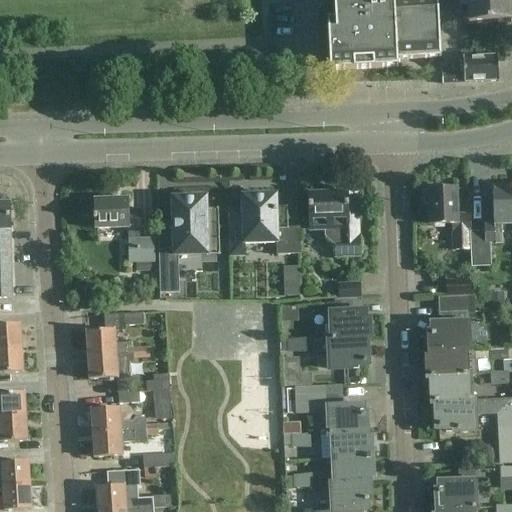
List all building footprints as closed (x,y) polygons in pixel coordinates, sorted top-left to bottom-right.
[(426,0),(395,1),(395,0),(459,0),(459,6),(468,5),(468,12),(469,26),(472,26),(497,25),(511,24),(510,0),(334,0),(335,20),(327,21),(329,62),(329,65),(329,69),(330,73),(398,69),(398,61),(441,59),(437,0),(426,0)] [(453,74),(443,75),(443,85),(455,85),(472,84),(483,84),(486,83),(500,83),(499,57),(469,59),(463,59),(463,60),(453,60),(453,74)] [(296,62),(281,63),(281,75),(296,74),(296,71),(296,62)] [(452,226),(452,235),(453,251),(471,250),(471,234),(469,216),(457,216),(456,191),(443,191),(442,187),(424,188),(424,205),(428,205),(429,226),(452,226)] [(511,188),(492,189),(493,224),(483,225),(483,233),(471,233),(472,268),(490,268),(490,247),(495,247),(495,243),(501,243),(501,225),(511,224),(511,188)] [(360,259),(359,214),(358,195),(348,195),(348,194),(308,195),(309,206),(310,233),(325,233),(325,238),(336,248),(336,259),(360,259)] [(242,209),(228,210),(229,258),(245,257),(244,245),(276,245),(276,257),(300,256),(300,229),(288,229),(287,208),(276,209),(276,197),(242,198),(242,209)] [(178,257),(188,257),(219,256),(218,210),(206,210),(206,198),(172,199),(173,237),(158,237),(160,301),(160,295),(179,295),(178,257)] [(104,230),(129,230),(130,264),(156,263),(155,241),(141,241),(140,212),(129,213),(128,200),(85,202),(81,216),(94,219),(94,222),(95,222),(96,231),(104,230)] [(0,299),(12,299),(12,289),(10,231),(11,231),(10,205),(0,204),(0,299)] [(206,261),(187,265),(191,285),(209,281),(206,261)] [(447,282),(447,289),(447,296),(470,295),(470,289),(469,281),(447,282)] [(361,284),(338,285),(339,299),(361,298),(361,284)] [(444,314),(445,325),(434,325),(435,334),(431,334),(432,352),(468,351),(468,350),(467,326),(468,325),(468,314),(474,314),(473,297),(440,298),(441,314),(444,314)] [(351,304),(343,305),(327,305),(328,316),(331,316),(332,340),(332,341),(365,340),(368,340),(367,321),(364,321),(363,313),(351,313),(351,304)] [(117,356),(127,356),(127,350),(131,349),(131,344),(116,345),(115,332),(126,331),(126,327),(144,326),(143,314),(105,317),(106,332),(87,333),(89,357),(117,355),(117,356)] [(0,351),(22,350),(21,326),(0,327),(0,351)] [(332,341),(332,340),(314,341),(315,353),(329,353),(330,370),(348,370),(348,366),(366,365),(365,346),(365,340),(332,341)] [(305,342),(289,342),(289,352),(306,352),(305,342)] [(153,348),(142,349),(143,359),(154,358),(153,348)] [(142,349),(131,349),(127,350),(127,356),(128,360),(140,359),(143,359),(142,349)] [(507,349),(491,350),(492,360),(507,360),(507,349)] [(0,375),(24,374),(22,350),(0,351),(0,375)] [(468,351),(432,352),(432,353),(431,353),(432,359),(429,360),(430,379),(433,378),(466,376),(465,360),(475,360),(474,350),(468,350),(468,351)] [(118,379),(117,356),(117,355),(89,357),(90,381),(118,379)] [(508,374),(492,374),(492,385),(508,384),(508,374)] [(314,377),(314,388),(338,387),(337,376),(314,377)] [(470,402),(470,401),(469,376),(466,376),(433,378),(433,385),(434,404),(437,404),(437,403),(470,402)] [(340,387),(287,390),(287,413),(323,412),(323,410),(328,409),(329,436),(333,436),(332,435),(365,434),(365,415),(362,415),(361,407),(341,408),(340,387)] [(156,407),(157,419),(169,418),(168,406),(170,406),(168,391),(153,393),(154,407),(156,407)] [(139,393),(118,395),(119,406),(140,404),(139,393)] [(0,395),(0,420),(26,419),(25,394),(0,395)] [(511,399),(470,401),(470,402),(437,403),(437,404),(437,410),(438,410),(439,429),(457,429),(457,432),(475,431),(474,415),(499,414),(501,463),(511,462),(511,399)] [(133,422),(121,423),(120,409),(92,411),(93,435),(134,433),(133,426),(145,426),(145,418),(135,419),(133,422)] [(0,420),(0,444),(27,443),(26,419),(0,420)] [(158,425),(145,426),(146,436),(158,435),(158,425)] [(134,433),(93,435),(95,460),(123,458),(122,445),(146,443),(146,436),(145,426),(133,426),(134,433)] [(366,434),(365,434),(332,435),(333,436),(333,460),(370,459),(369,441),(366,441),(366,434)] [(292,437),(293,448),(293,449),(309,449),(309,437),(292,437)] [(292,453),(293,463),(302,462),(302,452),(292,453)] [(173,455),(143,457),(144,470),(174,468),(173,455)] [(371,477),(370,459),(333,460),(334,486),(335,486),(368,485),(368,483),(368,477),(371,477)] [(0,489),(30,487),(28,463),(1,465),(2,479),(0,478),(0,489)] [(438,493),(439,511),(472,509),(472,510),(476,510),(474,485),(475,485),(475,471),(461,472),(461,483),(441,484),(441,493),(438,493)] [(97,489),(98,511),(119,511),(138,511),(138,502),(126,502),(125,489),(140,488),(139,472),(107,474),(108,488),(97,489)] [(286,490),(294,489),(313,489),(313,477),(295,478),(286,479),(286,490)] [(307,511),(354,511),(366,511),(366,503),(369,502),(368,485),(335,486),(334,486),(332,486),(333,510),(308,511),(307,511)] [(0,511),(19,511),(31,511),(30,487),(0,489),(0,511)] [(153,511),(152,501),(138,502),(138,511),(119,511),(153,511)]
